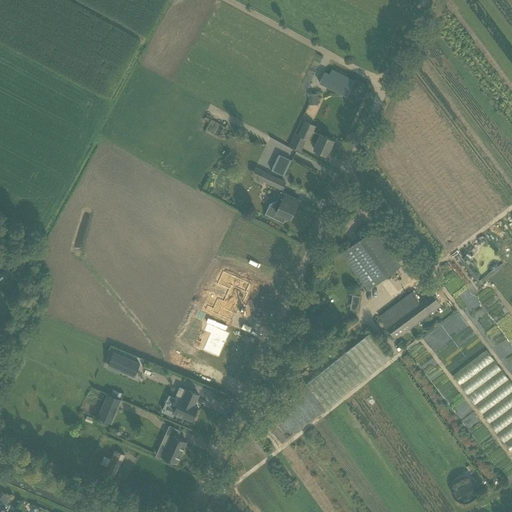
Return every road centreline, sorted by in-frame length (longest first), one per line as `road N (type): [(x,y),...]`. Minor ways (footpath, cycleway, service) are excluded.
road 1 (unclassified): [(191,511),(386,81)]
road 2 (track): [(237,409),(427,270),(347,170)]
road 3 (unclassified): [(386,81),(227,0)]
